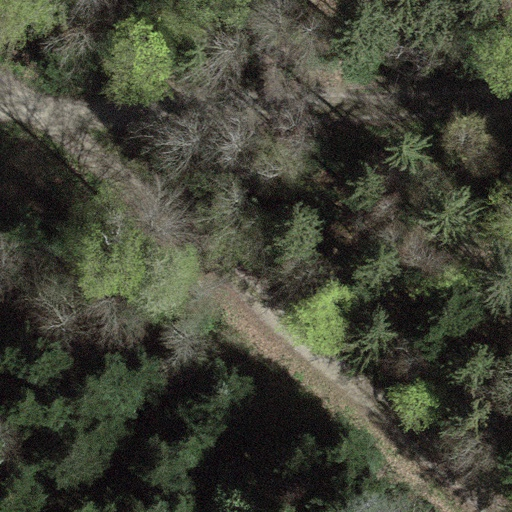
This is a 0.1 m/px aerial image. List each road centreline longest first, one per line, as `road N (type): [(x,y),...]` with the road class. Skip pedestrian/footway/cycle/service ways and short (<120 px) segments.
road 1 (track): [(476,511),(0,99)]
road 2 (track): [(49,140),(511,136)]
